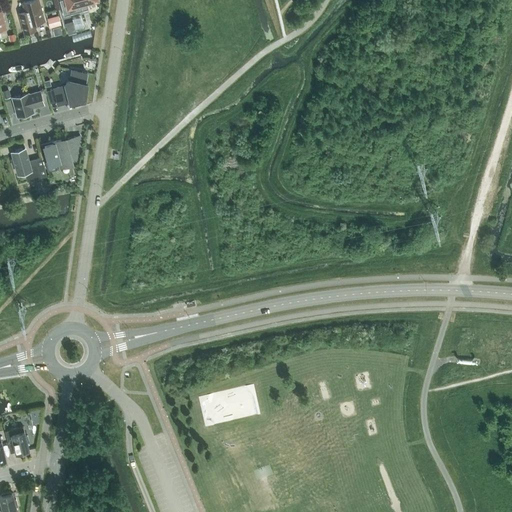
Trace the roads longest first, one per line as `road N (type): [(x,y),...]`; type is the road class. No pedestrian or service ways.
road 1 (tertiary): [(161,332),(338,295),(511,294)]
road 2 (unclassified): [(74,328),(106,105)]
road 3 (track): [(461,290),(511,106)]
road 4 (unclassified): [(88,368),(128,406),(132,462),(152,511)]
